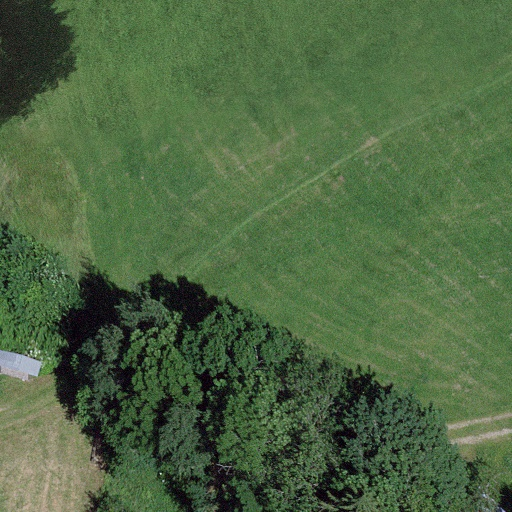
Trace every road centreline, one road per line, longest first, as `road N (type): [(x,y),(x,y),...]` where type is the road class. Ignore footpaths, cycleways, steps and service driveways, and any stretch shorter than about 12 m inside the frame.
road 1 (track): [(44,405),(511,91)]
road 2 (track): [(0,422),(44,405),(511,411)]
